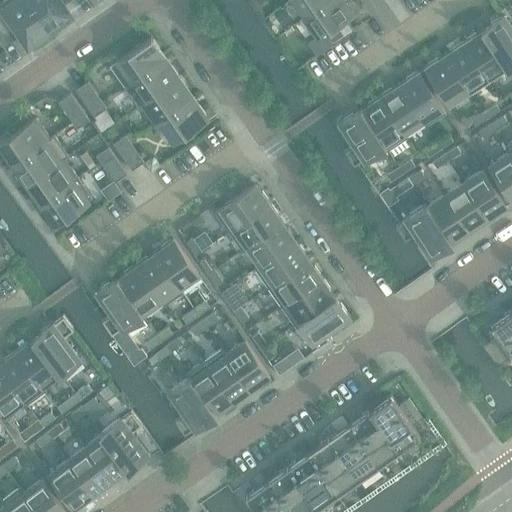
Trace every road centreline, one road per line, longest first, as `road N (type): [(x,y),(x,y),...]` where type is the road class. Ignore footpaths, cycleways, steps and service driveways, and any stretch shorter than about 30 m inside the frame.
road 1 (residential): [(398,326),(131,511)]
road 2 (residential): [(398,326),(260,133)]
road 3 (residential): [(260,133),(71,267)]
road 4 (residential): [(510,492),(398,326)]
road 5 (residential): [(0,99),(140,0)]
road 6 (residential): [(260,133),(165,0)]
road 7 (residential): [(511,246),(398,326)]
